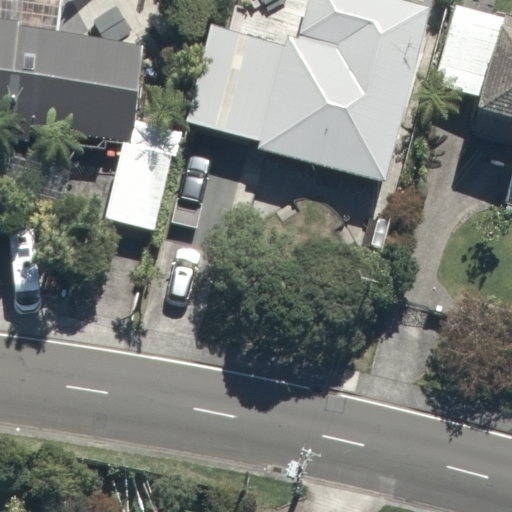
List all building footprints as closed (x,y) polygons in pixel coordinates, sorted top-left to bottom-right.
[(34,0),(32,9),(147,29),(152,0),(34,0)] [(215,0),(187,125),(254,141),(250,158),(383,189),(427,1),(421,0),(286,0),(285,0),(215,0)] [(511,0),(509,0),(506,17),(490,13),(469,110),(506,118),(501,142),(511,144),(511,0)] [(0,28),(0,115),(134,129),(143,43),(0,28)] [(180,150),(115,138),(100,222),(165,233),(180,150)] [(492,208),(511,212),(511,154),(505,153),(492,208)]
